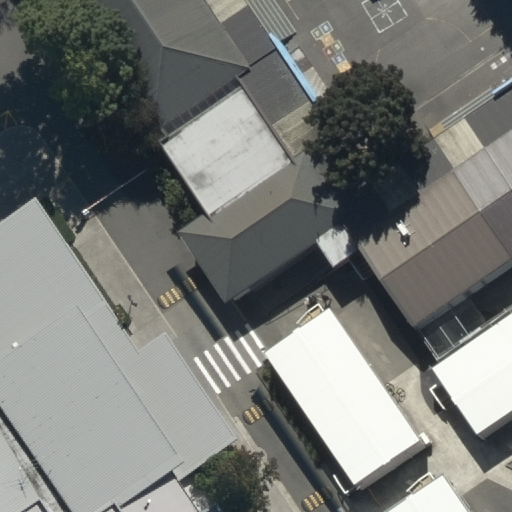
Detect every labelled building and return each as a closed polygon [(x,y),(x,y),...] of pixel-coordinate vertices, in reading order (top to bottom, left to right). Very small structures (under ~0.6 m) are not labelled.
[(55,0),(154,144),(246,81),(189,0),(55,0)] [(405,335),(511,262),(511,138),(347,251),(405,335)] [(179,245),(223,308),(340,228),(297,165),(179,245)] [(135,389),(31,234),(0,255),(0,511),(200,511),(196,505),(235,480),(160,374),(135,389)] [(269,364),(347,481),(339,486),(353,507),(426,459),(335,321),(330,324),(323,313),(298,330),(304,340),(269,364)] [(511,332),(438,382),(441,386),(431,393),(445,414),(457,406),(485,448),(511,430),(511,332)] [(465,511),(451,490),(444,495),(437,485),(416,499),(422,509),(417,511),(465,511)]
